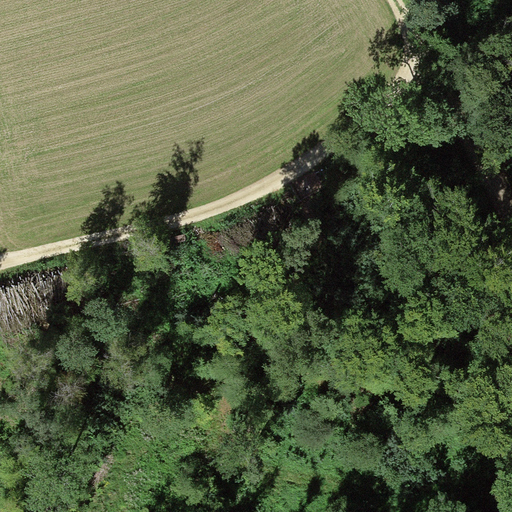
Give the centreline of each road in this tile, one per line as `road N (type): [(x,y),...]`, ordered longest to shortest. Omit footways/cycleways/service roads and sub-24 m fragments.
road 1 (track): [(0,261),(239,199),(450,105)]
road 2 (track): [(511,204),(388,0)]
